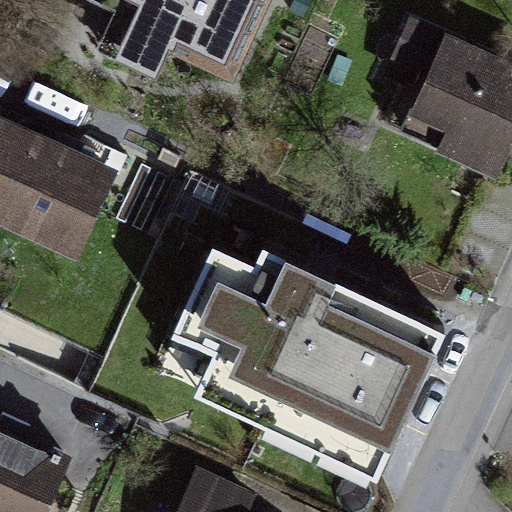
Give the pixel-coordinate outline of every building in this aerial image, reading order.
[(247,0),(152,0),(145,18),(226,51),(247,0)] [(511,115),(511,66),(442,39),(404,134),(491,168),(511,115)] [(105,160),(0,119),(0,223),(70,250),(105,160)] [(443,326),(263,242),(255,260),(214,240),(173,327),(214,346),(205,365),(386,449),(443,326)] [(41,511),(63,461),(0,434),(0,511),(41,511)] [(249,511),(259,493),(197,465),(175,511),(249,511)]
